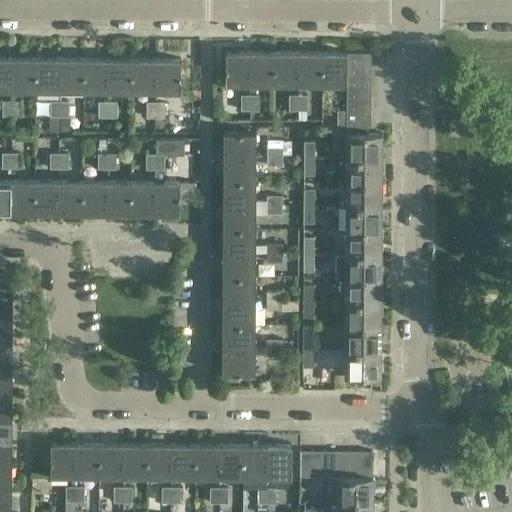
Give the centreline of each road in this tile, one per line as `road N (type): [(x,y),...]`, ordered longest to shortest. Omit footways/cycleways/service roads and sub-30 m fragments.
road 1 (residential): [(417,14),(0,8)]
road 2 (residential): [(422,409),(417,14)]
road 3 (residential): [(202,403),(104,403),(81,393),(57,269),(37,248),(0,241)]
road 4 (residential): [(422,409),(202,403)]
road 5 (residential): [(202,403),(190,240)]
